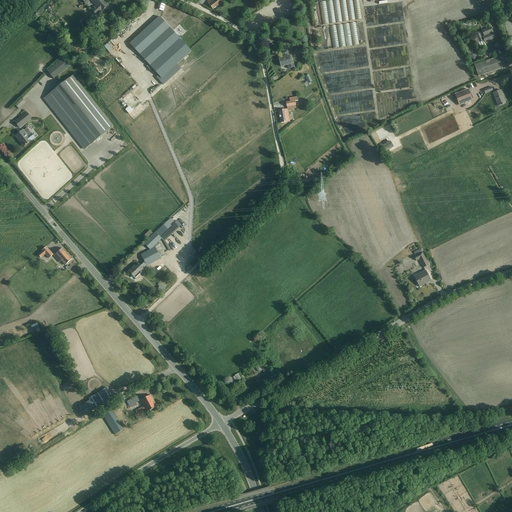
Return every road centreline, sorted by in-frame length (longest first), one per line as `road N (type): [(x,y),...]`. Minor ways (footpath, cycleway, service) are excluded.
road 1 (unclassified): [(180,0),(232,24),(255,48),(282,175),(137,323)]
road 2 (unclassified): [(221,423),(460,289),(511,272)]
road 3 (primary): [(212,511),(501,428)]
road 4 (tertiary): [(137,323),(0,158)]
road 5 (unclassified): [(221,423),(81,511)]
road 6 (tertiary): [(221,423),(137,323)]
